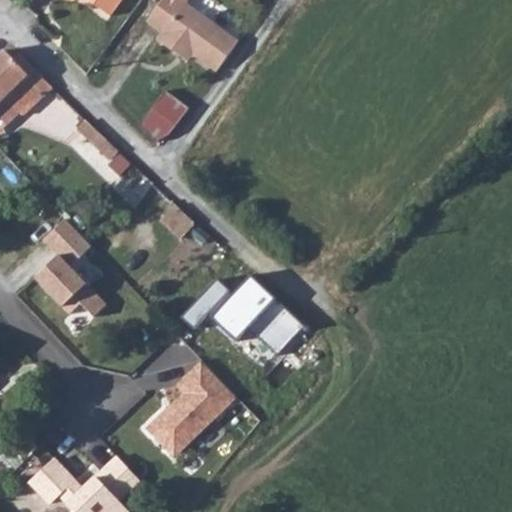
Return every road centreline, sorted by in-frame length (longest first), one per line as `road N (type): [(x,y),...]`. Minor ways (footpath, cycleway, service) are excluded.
road 1 (residential): [(0,23),(338,323)]
road 2 (residential): [(0,300),(95,402)]
